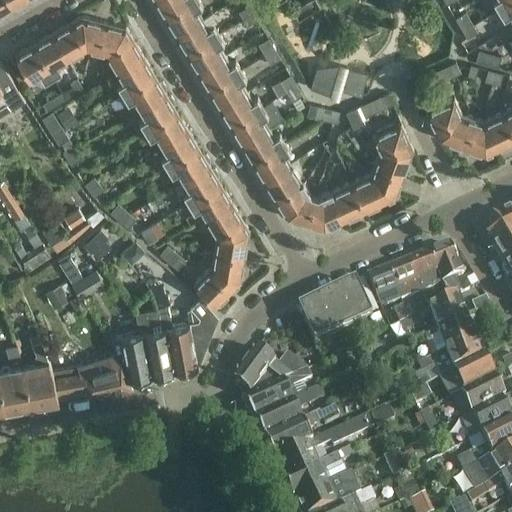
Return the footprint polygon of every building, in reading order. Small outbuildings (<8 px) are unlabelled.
[(0,0),(0,13),(12,7),(7,0),(0,0)] [(154,0),(163,15),(187,0),(154,0)] [(198,0),(187,0),(163,15),(168,22),(167,26),(170,31),(174,32),(175,33),(202,17),(196,7),(201,4),(198,0)] [(511,0),(506,0),(495,7),(500,17),(505,14),(511,23),(511,21),(511,0)] [(238,11),(242,18),(253,12),(249,6),(238,11)] [(253,12),(242,18),(247,25),(257,19),(253,12)] [(459,24),(469,19),(465,12),(455,18),(459,24)] [(82,15),(72,21),(87,49),(96,50),(103,20),(82,15)] [(202,17),(175,33),(176,36),(175,40),(179,45),(183,46),(186,51),(218,32),(213,23),(207,26),(202,17)] [(473,25),(469,19),(459,24),(463,31),(473,25)] [(103,20),(96,50),(105,52),(132,36),(126,25),(103,20)] [(72,21),(53,32),(68,59),(87,49),(72,21)] [(467,38),(477,32),(473,25),(463,31),(467,38)] [(53,32),(34,43),(53,75),(63,70),(59,64),(68,59),(53,32)] [(218,32),(186,51),(197,69),(224,53),(218,44),(223,41),(218,32)] [(132,36),(105,52),(116,71),(143,54),(132,36)] [(262,51),(272,44),(268,38),(258,44),(262,51)] [(53,75),(34,43),(14,54),(30,82),(41,76),(43,81),(53,75)] [(266,57),(276,51),(272,44),(262,51),(264,54),(266,57)] [(482,63),(486,52),(478,49),(475,61),(482,63)] [(257,71),(280,58),(276,51),(266,57),(264,54),(252,62),(257,71)] [(490,65),(493,54),(486,52),(482,63),(490,65)] [(224,53),(197,69),(208,88),(239,69),(234,59),(229,62),(224,53)] [(143,54),(116,71),(121,80),(116,83),(122,92),(154,73),(143,54)] [(501,56),(493,54),(490,65),(497,67),(501,56)] [(0,114),(24,101),(0,62),(0,61),(0,114)] [(455,61),(448,64),(453,75),(460,72),(455,61)] [(338,64),(316,66),(310,87),(330,93),(332,85),(360,93),(366,72),(338,64)] [(453,75),(448,64),(441,68),(446,79),(453,75)] [(474,77),(477,66),(470,64),(466,75),(474,77)] [(446,79),(441,68),(434,71),(439,82),(446,79)] [(239,69),(208,88),(212,94),(211,98),(214,103),(218,104),(219,106),(246,89),(240,80),(245,78),(239,69)] [(491,82),(495,71),(487,69),(484,80),(491,82)] [(499,84),(502,73),(496,71),(495,71),(491,82),(499,84)] [(154,73),(122,92),(127,101),(132,99),(138,108),(166,91),(164,89),(166,85),(163,80),(158,79),(154,73)] [(280,80),(284,87),(294,81),(290,74),(280,80)] [(76,92),(83,88),(76,77),(70,82),(76,92)] [(288,94),(298,88),(294,81),(284,87),(288,94)] [(292,101),(302,94),(298,88),(288,94),(292,101)] [(246,89),(219,106),(220,108),(219,112),(223,117),(227,119),(230,124),(262,104),(256,95),(251,98),(246,89)] [(57,104),(67,98),(63,91),(53,97),(57,104)] [(166,91),(138,108),(143,116),(138,119),(144,129),(177,110),(173,103),(174,99),(171,94),(167,93),(166,91)] [(385,106),(380,95),(373,98),(378,109),(385,106)] [(424,110),(431,125),(460,111),(453,96),(448,98),(447,96),(428,106),(429,108),(424,110)] [(57,104),(53,97),(43,103),(47,110),(57,104)] [(378,109),(373,98),(366,102),(371,113),(378,109)] [(371,113),(366,102),(359,105),(364,116),(371,113)] [(314,116),(317,105),(309,103),(307,114),(314,116)] [(262,104),(230,124),(241,142),(268,126),(262,117),(267,114),(262,104)] [(322,118),(324,107),(317,105),(314,116),(322,118)] [(360,114),(357,106),(345,111),(349,119),(360,114)] [(511,106),(502,111),(511,132),(511,106)] [(329,120),(332,109),(324,107),(322,118),(329,120)] [(50,131),(71,117),(66,109),(55,116),(56,118),(46,125),(50,131)] [(336,122),(339,110),(332,109),(329,120),(336,122)] [(177,110),(144,129),(149,138),(154,135),(160,145),(188,128),(177,110)] [(460,111),(431,125),(437,138),(460,146),(471,116),(460,111)] [(511,132),(502,111),(483,120),(496,150),(511,142),(511,132)] [(56,118),(55,116),(52,112),(42,118),(46,125),(56,118)] [(364,122),(360,114),(349,119),(352,127),(364,122)] [(471,116),(460,146),(484,155),(496,150),(483,120),(471,116)] [(74,121),(71,117),(50,131),(54,137),(64,131),(63,129),(74,121)] [(372,135),(378,151),(408,138),(400,121),(395,123),(395,122),(376,130),(377,133),(372,135)] [(268,126),(241,142),(252,160),(283,141),(278,131),(273,134),(268,126)] [(188,128),(160,145),(165,153),(159,156),(165,166),(199,146),(188,128)] [(69,137),(64,131),(54,137),(59,144),(69,137)] [(378,151),(374,164),(403,175),(410,154),(412,149),(408,138),(378,151)] [(283,141),(252,160),(262,178),(290,162),(284,153),(289,150),(283,141)] [(73,144),(63,151),(67,158),(77,151),(73,144)] [(199,146),(165,166),(170,175),(175,171),(182,182),(210,165),(208,162),(209,158),(206,153),(202,151),(199,146)] [(81,158),(77,151),(67,158),(71,164),(81,158)] [(290,162),(262,178),(274,197),(301,181),(290,162)] [(374,164),(372,172),(384,201),(395,195),(403,175),(374,164)] [(210,165),(182,182),(186,189),(181,192),(188,203),(221,183),(217,176),(218,172),(215,167),(210,166),(210,165)] [(372,172),(352,181),(365,210),(384,201),(372,172)] [(85,184),(90,190),(99,182),(93,176),(85,184)] [(24,213),(3,179),(0,181),(0,194),(15,218),(24,213)] [(301,181),(274,197),(281,209),(286,217),(305,223),(313,195),(308,193),(301,181)] [(352,181),(331,190),(344,219),(365,210),(352,181)] [(99,182),(90,190),(95,196),(104,188),(99,182)] [(221,183),(188,203),(192,211),(198,208),(204,219),(232,202),(221,183)] [(313,195),(305,223),(325,229),(331,226),(344,220),(344,219),(331,190),(318,196),(313,195)] [(232,202),(204,219),(215,237),(244,220),(232,202)] [(116,216),(124,208),(117,203),(110,211),(116,216)] [(78,207),(64,217),(71,227),(64,232),(68,238),(88,221),(84,216),(78,207)] [(123,221),(130,213),(124,208),(116,216),(123,221)] [(511,209),(499,215),(497,220),(491,218),(486,237),(491,238),(492,238),(510,244),(511,242),(511,209)] [(129,227),(136,218),(130,213),(123,221),(129,227)] [(215,237),(213,251),(245,256),(249,229),(244,220),(215,237)] [(64,232),(52,241),(58,249),(68,240),(90,222),(88,221),(68,238),(64,232)] [(148,242),(157,237),(150,225),(141,230),(148,242)] [(101,227),(84,242),(97,257),(111,244),(106,238),(109,235),(101,227)] [(50,255),(34,231),(26,236),(34,247),(26,252),(19,241),(13,245),(29,269),(50,255)] [(511,242),(510,244),(492,238),(491,238),(490,243),(511,279),(511,242)] [(165,258),(173,249),(167,244),(159,253),(165,258)] [(449,244),(428,253),(441,283),(449,298),(457,294),(452,284),(449,285),(447,280),(462,275),(449,244)] [(171,263),(179,254),(173,249),(165,258),(171,263)] [(213,251),(210,265),(233,288),(241,280),(245,256),(213,251)] [(428,253),(407,261),(420,291),(441,283),(428,253)] [(177,268),(185,259),(179,254),(171,263),(177,268)] [(407,261),(387,269),(400,299),(420,291),(407,261)] [(233,288),(210,265),(193,282),(216,304),(233,288)] [(74,281),(82,293),(105,279),(97,267),(74,281)] [(400,299),(387,269),(366,277),(379,308),(400,299)] [(340,287),(325,295),(342,331),(369,319),(376,335),(385,330),(378,315),(371,318),(354,282),(340,287)] [(409,319),(398,324),(403,333),(420,324),(419,321),(431,315),(437,330),(465,315),(457,294),(449,298),(417,315),(409,319)] [(342,331),(325,295),(297,309),(313,345),(342,331)] [(158,308),(157,308),(160,327),(166,325),(175,370),(197,365),(197,361),(200,360),(205,348),(206,344),(213,327),(210,326),(215,313),(201,297),(187,310),(189,322),(172,326),(167,306),(158,308)] [(412,305),(404,309),(409,319),(417,315),(412,305)] [(403,306),(392,311),(398,324),(409,319),(404,309),(403,306)] [(135,312),(135,314),(138,331),(143,330),(152,375),(175,370),(166,325),(160,327),(157,308),(135,312)] [(424,336),(426,343),(432,357),(445,352),(472,336),(465,315),(437,330),(424,336)] [(113,347),(114,352),(129,380),(152,375),(143,330),(138,331),(139,332),(107,338),(112,347),(113,347)] [(36,355),(45,351),(38,333),(29,336),(36,355)] [(445,352),(432,357),(417,364),(420,373),(435,366),(439,377),(452,372),(482,357),(481,356),(480,357),(472,336),(445,352)] [(10,367),(0,368),(0,387),(4,408),(30,404),(22,364),(17,345),(5,347),(10,367)] [(230,383),(249,397),(307,370),(287,354),(278,364),(257,348),(230,383)] [(76,365),(52,370),(57,391),(84,386),(87,393),(132,385),(129,380),(114,352),(76,365)] [(452,372),(463,392),(493,377),(482,357),(452,372)] [(48,359),(22,364),(30,404),(58,398),(57,391),(52,370),(48,359)] [(307,370),(249,397),(241,400),(253,418),(292,400),(286,388),(310,377),(309,376),(314,374),(310,368),(307,370)] [(367,368),(352,375),(359,390),(374,383),(367,368)] [(493,377),(463,392),(462,393),(472,413),(504,397),(493,377)] [(426,386),(411,394),(417,405),(431,397),(426,386)] [(292,400),(253,418),(257,425),(264,439),(302,421),(294,405),(298,403),(300,407),(324,395),(320,387),(292,400)] [(504,397),(472,413),(481,434),(511,419),(501,399),(504,397)] [(392,421),(386,408),(368,417),(371,423),(374,430),(392,421)] [(438,431),(427,410),(419,415),(429,435),(438,431)] [(302,421),(264,439),(274,459),(318,438),(312,426),(322,421),(318,413),(302,421)] [(318,438),(274,459),(283,479),(327,459),(325,455),(316,459),(313,451),(371,423),(367,414),(348,423),(338,429),(318,438)] [(461,445),(466,455),(456,460),(462,471),(476,465),(488,459),(511,445),(511,421),(511,419),(481,434),(481,435),(461,445)] [(511,445),(488,459),(476,465),(482,476),(471,483),(475,491),(491,482),(511,470),(511,445)] [(283,479),(283,480),(293,501),(293,500),(327,483),(347,475),(341,462),(355,456),(351,448),(327,459),(283,479)] [(403,463),(397,451),(388,455),(394,468),(403,463)] [(511,470),(491,482),(494,486),(502,482),(510,495),(511,493),(511,470)] [(327,483),(293,500),(298,511),(322,511),(337,505),(332,495),(355,484),(350,473),(347,475),(327,483)] [(337,505),(322,511),(361,511),(359,507),(374,499),(370,490),(337,505)] [(473,492),(464,497),(472,511),(473,511),(472,511),(482,511),(484,511),(473,492)] [(471,511),(472,511),(464,497),(459,500),(465,511),(471,511)]
